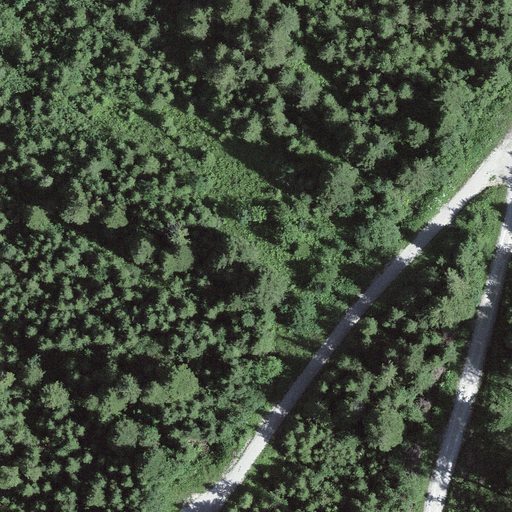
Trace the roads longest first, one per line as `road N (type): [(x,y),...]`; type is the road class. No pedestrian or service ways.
road 1 (track): [(511,141),(373,287),(211,511)]
road 2 (track): [(511,228),(438,511)]
